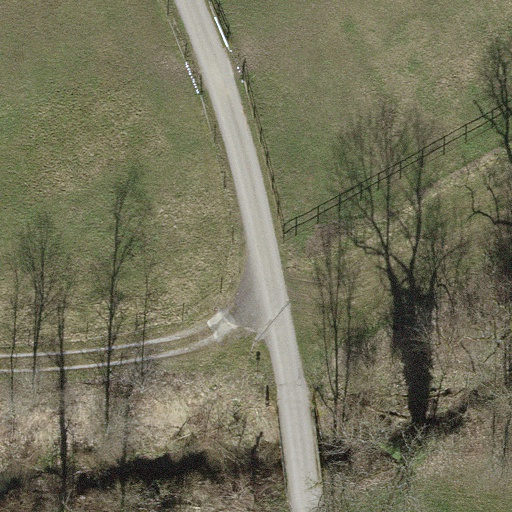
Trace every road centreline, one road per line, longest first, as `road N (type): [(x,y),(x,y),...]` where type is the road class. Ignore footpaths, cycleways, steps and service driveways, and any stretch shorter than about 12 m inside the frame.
road 1 (track): [(190,0),(220,67),(298,405),(304,511)]
road 2 (track): [(274,302),(214,333),(83,359),(0,363)]
